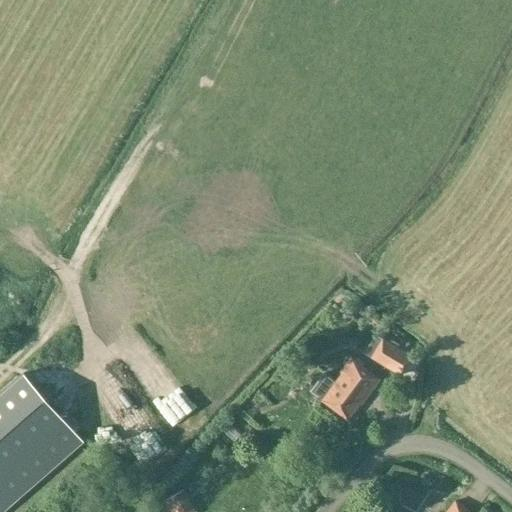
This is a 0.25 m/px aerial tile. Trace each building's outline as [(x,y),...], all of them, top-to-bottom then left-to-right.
[(108,350),(142,393),(165,375),(131,332),(108,350)] [(382,340),(372,357),(400,374),(410,357),(382,340)] [(309,390),(322,400),(347,418),(359,400),(361,401),(378,378),(361,365),(363,363),(356,359),(355,361),(350,358),(341,371),(342,372),(336,381),(323,371),(309,390)] [(23,373),(0,393),(0,507),(79,438),(23,373)] [(127,391),(104,402),(137,469),(160,457),(127,391)] [(161,501),(167,511),(195,511),(196,511),(183,489),(161,501)] [(469,511),(456,501),(447,511),(469,511)]
